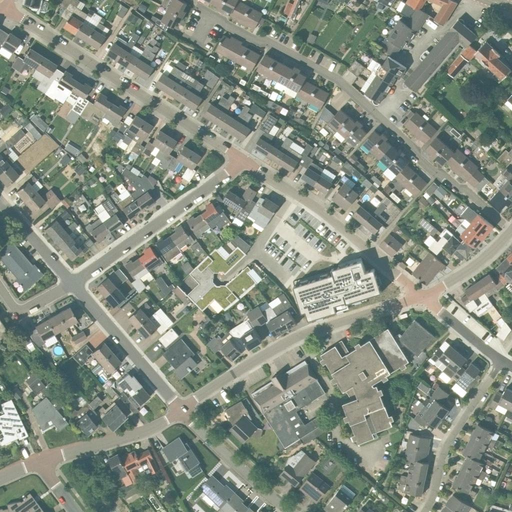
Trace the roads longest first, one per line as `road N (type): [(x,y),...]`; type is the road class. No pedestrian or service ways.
road 1 (residential): [(511,232),(316,69),(210,18),(198,40)]
road 2 (residential): [(245,162),(6,13)]
road 3 (tertiary): [(180,411),(294,338),(421,297)]
road 4 (residential): [(421,297),(316,208),(245,162)]
road 5 (residential): [(71,284),(245,162)]
road 6 (residential): [(423,511),(448,442),(501,362)]
road 7 (residential): [(180,411),(71,284)]
road 8 (tertiary): [(39,462),(131,436),(180,411)]
road 9 (residential): [(290,511),(180,411)]
